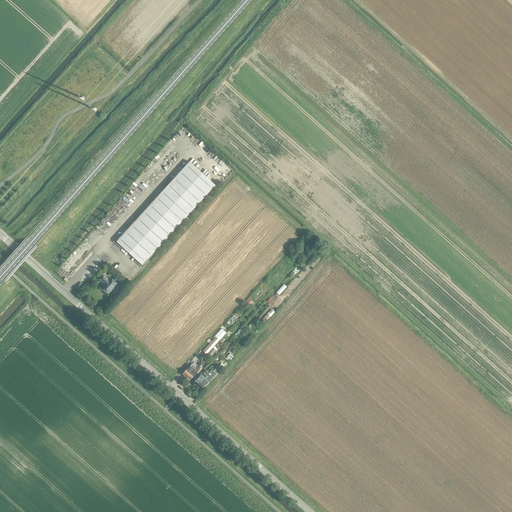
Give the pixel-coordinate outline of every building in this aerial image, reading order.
[(186,133),(192,140),(195,137),(189,130),(186,133)] [(143,267),(147,260),(215,185),(189,162),(121,237),(114,241),(120,247),(122,246),(137,260),(136,262),(143,267)] [(107,292),(109,293),(111,290),(113,290),(114,289),(114,287),(117,284),(110,278),(109,279),(103,274),(98,279),(103,283),(104,283),(105,284),(102,287),(103,289),(104,290),(105,292),(107,292)] [(284,284),(276,292),(279,295),(286,287),(284,284)] [(270,318),(275,312),(272,309),(267,315),(270,318)] [(222,329),(215,336),(215,337),(219,340),(226,332),(222,329)] [(215,337),(202,350),(206,354),(219,340),(215,337)] [(221,348),(212,359),(215,361),(224,351),(221,348)] [(182,375),(186,378),(195,367),(192,364),(182,375)] [(186,378),(189,381),(199,370),(196,366),(195,367),(186,378)] [(212,369),(207,375),(196,387),(199,390),(205,384),(206,385),(216,373),(212,369)] [(192,383),(196,387),(207,375),(209,372),(206,370),(198,378),(198,377),(192,383)]
